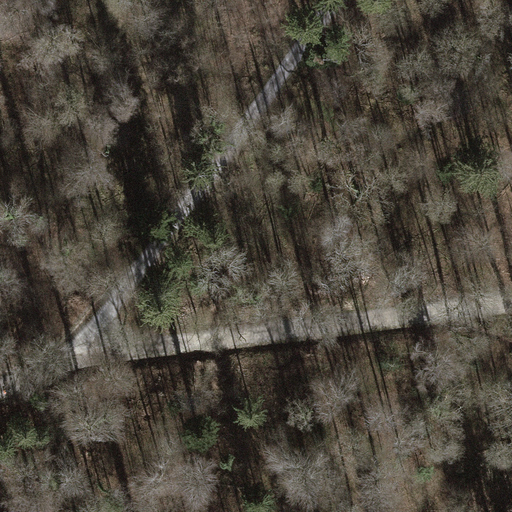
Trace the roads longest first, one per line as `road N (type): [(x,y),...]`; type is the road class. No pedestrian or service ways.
road 1 (track): [(335,0),(84,354),(0,392)]
road 2 (track): [(511,302),(84,354)]
